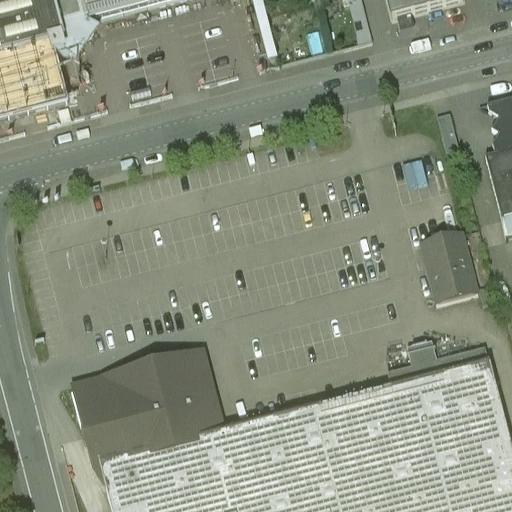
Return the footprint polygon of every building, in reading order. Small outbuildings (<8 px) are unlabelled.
[(0,0),(0,55),(2,62),(53,49),(56,60),(68,57),(75,62),(94,35),(86,30),(84,24),(175,0),(0,0)] [(386,0),(393,23),(461,5),(460,0),(386,0)] [(0,124),(68,107),(56,60),(53,49),(2,62),(0,55),(0,124)] [(511,102),(487,109),(489,117),(499,123),(491,134),(499,139),(492,149),(495,157),(511,152),(511,102)] [(450,119),(437,122),(446,158),(459,155),(450,119)] [(511,152),(495,157),(485,160),(501,223),(511,220),(511,152)] [(511,220),(501,223),(505,242),(511,240),(511,220)] [(461,244),(425,254),(438,307),(475,297),(461,244)] [(221,437),(100,469),(111,511),(511,511),(511,453),(489,367),(221,437)] [(96,454),(100,469),(221,437),(217,422),(96,454)]
